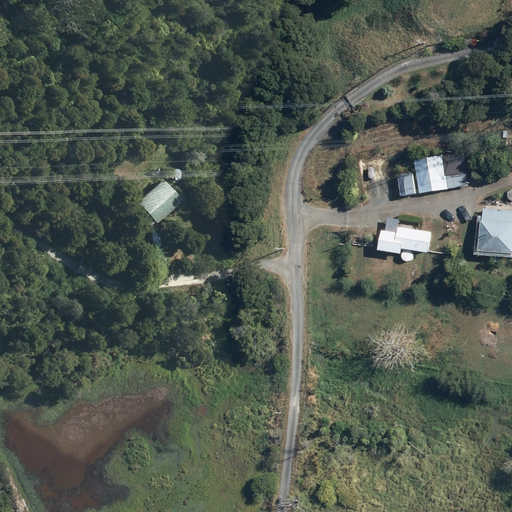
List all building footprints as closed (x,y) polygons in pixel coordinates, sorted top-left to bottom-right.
[(415,162),(420,195),(447,191),(442,158),(415,162)] [(450,159),(451,169),(461,167),(460,158),(450,159)] [(465,169),(445,173),(448,191),(468,187),(465,169)] [(412,175),(397,177),(401,198),(416,196),(412,175)] [(165,192),(157,182),(133,203),(134,205),(126,212),(141,229),(149,222),(150,224),(175,202),(165,192)] [(511,253),(511,212),(482,210),(482,218),(477,217),(474,256),(511,259),(511,253)] [(398,221),(387,219),(385,233),(380,232),(378,242),(377,252),(399,255),(400,250),(426,254),(429,234),(397,229),(398,221)] [(474,281),(473,267),(458,269),(459,282),(474,281)]
